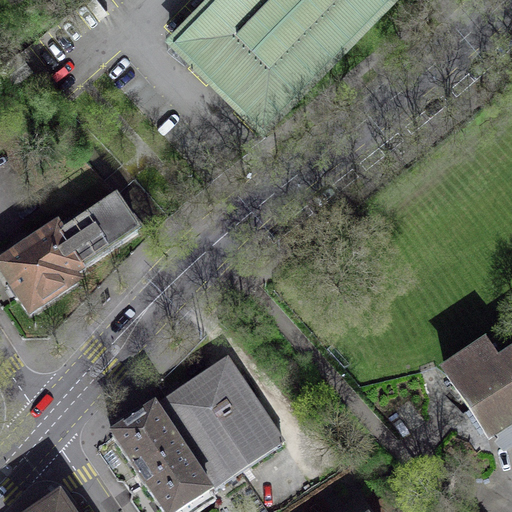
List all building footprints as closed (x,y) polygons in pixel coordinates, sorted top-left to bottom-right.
[(208,0),(173,36),(263,124),(384,0),(208,0)] [(18,53),(3,66),(16,81),(31,69),(18,53)] [(56,231),(0,268),(0,270),(30,315),(76,284),(72,278),(138,234),(116,201),(61,238),(56,231)] [(511,342),(498,352),(486,334),(439,365),(488,439),(511,422),(511,342)] [(228,361),(112,439),(134,472),(136,475),(140,481),(143,487),(144,486),(146,489),(161,511),(200,511),(216,502),(210,494),(284,445),(228,361)] [(65,511),(59,502),(44,511),(65,511)]
